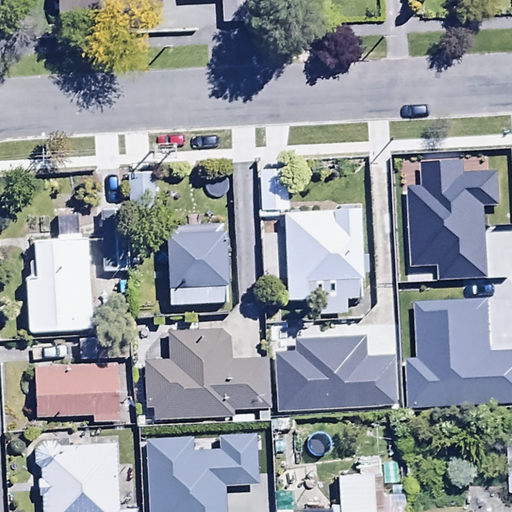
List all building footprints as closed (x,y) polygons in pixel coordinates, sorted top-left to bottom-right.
[(127,23),(127,0),(53,0),(53,16),(88,16),(88,23),(127,23)] [(220,6),(222,30),(250,29),(248,0),(213,0),(214,6),(220,6)] [(492,319),(488,199),(462,199),(462,209),(452,209),(452,230),(430,231),(433,314),(453,314),(453,321),(492,319)] [(101,212),(101,279),(125,279),(126,212),(101,212)] [(358,222),(281,224),(284,309),(315,308),(315,322),(344,321),(344,307),(361,306),(358,222)] [(165,232),(168,313),(226,311),(223,230),(165,232)] [(24,286),(27,346),(88,343),(84,245),(32,247),(33,286),(24,286)] [(511,324),(489,326),(494,410),(511,408),(511,324)] [(398,336),(357,335),(357,394),(398,394),(398,336)] [(153,417),(154,428),(230,424),(230,430),(253,429),(252,420),(270,419),(267,364),(228,367),(227,343),(220,337),(167,339),(168,365),(140,366),(142,417),(153,417)] [(33,372),(35,425),(93,422),(93,428),(116,427),(113,368),(33,372)] [(440,411),(481,409),(482,396),(439,399),(440,411)] [(134,433),(134,453),(157,453),(157,433),(134,433)] [(117,511),(116,451),(38,451),(33,458),(32,472),(39,476),(40,486),(36,486),(37,505),(42,505),(41,511),(117,511)] [(380,511),(379,465),(356,465),(356,483),(336,484),(336,511),(380,511)] [(139,480),(141,511),(180,511),(178,477),(139,480)]
